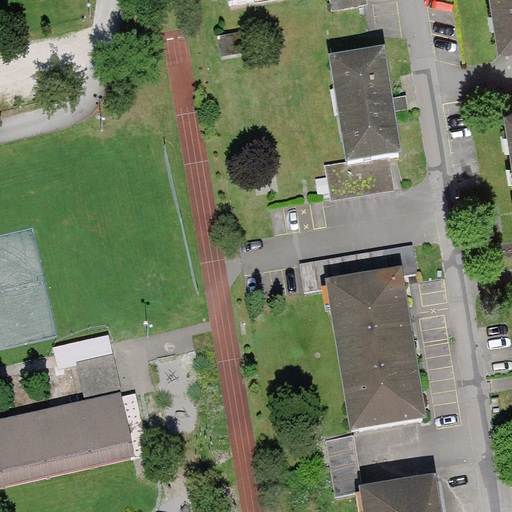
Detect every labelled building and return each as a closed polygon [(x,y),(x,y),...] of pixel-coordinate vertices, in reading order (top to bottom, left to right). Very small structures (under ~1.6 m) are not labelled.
[(369,5),(367,0),(330,0),(332,11),(369,5)] [(511,0),(494,0),(500,38),(511,36),(511,0)] [(247,32),(218,37),(221,58),(251,52),(247,32)] [(385,47),(329,56),(346,163),(389,156),(403,154),(396,112),(395,104),(394,99),(385,47)] [(407,97),(394,99),(395,104),(396,112),(409,110),(407,97)] [(395,191),(389,156),(346,163),(327,166),(332,201),(395,191)] [(402,269),(403,277),(418,274),(413,246),(300,265),(305,294),(327,290),(326,281),(402,269)] [(402,269),(326,281),(327,290),(351,432),(426,421),(403,277),(402,269)] [(78,363),(86,402),(121,394),(114,356),(78,363)] [(0,487),(149,455),(136,393),(122,396),(121,394),(86,402),(0,420),(0,487)] [(353,436),(327,441),(335,495),(362,496),(361,491),(353,436)] [(441,511),(437,479),(361,491),(362,496),(364,511),(441,511)]
